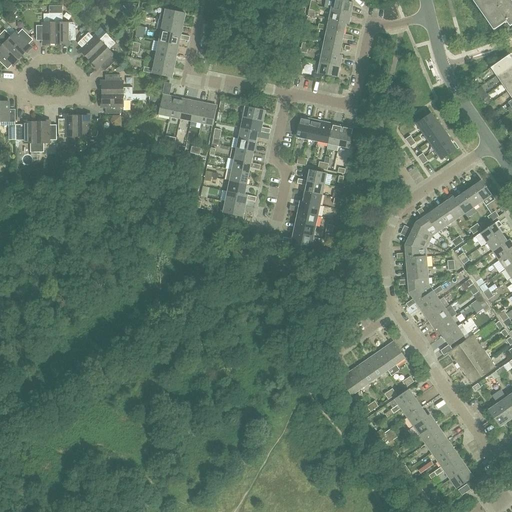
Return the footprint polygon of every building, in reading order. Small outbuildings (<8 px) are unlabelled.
[(333,0),(332,10),(351,14),(353,2),(341,0),(333,0)] [(511,25),(511,6),(507,0),(474,0),(495,30),(507,21),(510,26),(511,25)] [(82,4),(81,10),(85,17),(90,19),(96,8),(95,4),(82,4)] [(132,4),(122,4),(120,8),(123,11),(122,12),(128,19),(135,11),(136,6),(132,5),(132,4)] [(56,6),(56,14),(56,44),(69,44),(69,41),(76,40),(76,25),(74,22),(63,23),(63,5),(56,6)] [(316,11),(317,7),(310,5),(309,9),(308,15),(315,17),(316,11)] [(56,44),(56,14),(56,6),(49,6),(49,23),(43,23),(43,26),(37,26),(37,41),(43,41),(43,44),(56,44)] [(166,9),(165,15),(161,14),(159,19),(164,20),(183,24),(185,13),(166,9)] [(348,25),(351,14),(332,10),(330,21),(346,24),(348,25)] [(183,24),(164,20),(162,31),(181,35),(183,24)] [(346,24),(330,21),(328,26),(319,24),(318,29),(327,31),(344,34),(346,24)] [(138,26),(136,36),(143,38),(146,28),(138,26)] [(5,30),(0,35),(22,56),(31,47),(29,44),(33,40),(23,29),(18,34),(16,32),(12,36),(5,30)] [(190,37),(181,35),(162,31),(160,42),(178,45),(180,39),(189,41),(190,37)] [(342,45),(344,34),(327,31),(325,41),(342,45)] [(100,40),(95,35),(93,37),(89,33),(78,43),(82,48),(80,50),(89,60),(111,38),(106,34),(100,40)] [(0,61),(6,68),(11,63),(12,65),(13,65),(18,60),(22,56),(0,35),(0,34),(0,43),(2,46),(0,48),(0,61)] [(116,43),(111,38),(89,60),(98,69),(101,67),(105,71),(116,61),(111,56),(113,54),(109,50),(116,43)] [(339,55),(342,45),(325,41),(323,51),(339,55)] [(178,45),(160,42),(157,52),(176,56),(178,45)] [(321,62),(339,66),(342,55),(339,55),(323,51),(321,62)] [(174,67),(176,56),(157,52),(155,63),(174,67)] [(491,68),(497,76),(511,65),(511,58),(510,55),(491,68)] [(337,77),(339,66),(321,62),(320,68),(316,68),(315,72),(319,73),(318,74),(337,77)] [(172,78),(174,67),(155,63),(154,69),(145,67),(144,72),(172,78)] [(124,64),(116,68),(118,73),(126,70),(124,64)] [(511,65),(497,76),(502,84),(511,77),(511,65)] [(102,81),(102,94),(133,94),(133,87),(124,88),(123,81),(121,81),(121,75),(105,75),(105,81),(102,81)] [(511,77),(502,84),(508,92),(511,88),(511,77)] [(147,94),(133,94),(102,94),(102,108),(106,108),(106,114),(121,114),(121,107),(124,107),(124,110),(130,110),(130,101),(147,101),(147,94)] [(163,95),(159,114),(170,116),(174,98),(163,95)] [(489,95),(483,100),(487,105),(493,100),(489,95)] [(185,100),(174,98),(170,116),(181,118),(185,100)] [(195,102),(185,100),(181,118),(191,121),(195,102)] [(0,125),(9,125),(9,140),(16,140),(16,119),(9,119),(9,102),(0,102),(0,125)] [(202,123),(206,104),(195,102),(191,121),(202,123)] [(217,106),(206,104),(202,123),(213,125),(217,106)] [(246,106),(244,117),(263,121),(265,110),(246,106)] [(431,113),(416,123),(423,133),(438,122),(431,113)] [(78,151),(78,146),(78,116),(65,116),(65,119),(59,119),(59,134),(65,134),(65,137),(70,137),(70,151),(78,151)] [(78,116),(78,146),(78,151),(85,151),(87,147),(87,146),(87,137),(97,137),(98,134),(98,119),(91,119),(91,116),(78,116)] [(113,116),(110,121),(113,126),(121,126),(121,116),(113,116)] [(263,121),(244,117),(242,128),(258,131),(258,132),(260,132),(270,134),(271,129),(261,127),(263,121)] [(311,120),(300,118),(296,136),(307,139),(311,120)] [(322,122),(311,120),(307,139),(318,141),(322,122)] [(31,152),(37,152),(37,122),(24,122),(24,125),(18,125),(18,141),(18,146),(20,146),(20,141),(24,141),(24,143),(31,143),(31,152)] [(50,122),(37,122),(37,152),(44,152),(44,143),(50,143),(50,140),(57,140),(57,125),(50,125),(50,122)] [(332,124),(322,122),(318,141),(328,143),(332,124)] [(438,122),(423,133),(429,142),(444,131),(438,122)] [(214,133),(221,135),(222,131),(225,131),(226,125),(216,123),(214,133)] [(339,145),(343,127),(332,124),(328,143),(339,145)] [(354,129),(343,127),(339,145),(350,148),(354,129)] [(256,142),(258,132),(258,131),(242,128),(239,139),(256,142)] [(444,131),(429,142),(435,150),(450,140),(444,131)] [(254,152),(256,142),(239,139),(237,149),(254,152)] [(450,140),(435,150),(441,160),(456,150),(450,140)] [(235,160),(251,163),(254,152),(237,149),(235,160)] [(249,173),(251,163),(235,160),(233,170),(249,173)] [(231,181),(247,184),(249,173),(233,170),(231,181)] [(310,170),(308,181),(324,184),(326,173),(310,170)] [(324,184),(308,181),(298,179),(297,184),(307,185),(305,191),(322,195),(324,184)] [(245,194),(247,184),(231,181),(228,191),(247,195),(245,194)] [(473,187),(482,201),(491,194),(482,181),(473,187)] [(473,207),(482,201),(473,187),(464,193),(473,207)] [(257,197),(247,195),(228,191),(226,202),(245,206),(246,200),(256,202),(257,197)] [(305,191),(303,201),(320,205),(322,195),(305,191)] [(473,207),(464,193),(455,199),(464,213),(473,207)] [(455,219),(464,213),(455,199),(454,197),(452,195),(448,197),(450,200),(445,203),(455,219)] [(301,201),(299,212),(317,216),(320,205),(303,201),(301,201)] [(224,213),(239,216),(243,217),(245,206),(226,202),(225,208),(222,207),(221,212),(224,212),(224,213)] [(446,226),(455,219),(445,203),(436,210),(446,226)] [(431,236),(437,232),(427,216),(421,208),(417,210),(423,218),(416,223),(431,236)] [(427,216),(437,232),(446,226),(436,210),(427,216)] [(299,212),(296,223),(315,226),(317,216),(299,212)] [(296,223),(294,233),(313,237),(315,226),(296,223)] [(405,226),(402,230),(428,242),(431,236),(416,223),(413,230),(405,226)] [(495,223),(477,236),(483,245),(487,242),(501,233),(495,223)] [(425,249),(428,242),(402,230),(400,234),(409,238),(406,245),(425,249)] [(311,248),(313,237),(294,233),(293,239),(284,237),(283,242),(292,244),(311,248)] [(487,242),(494,251),(507,241),(501,233),(487,242)] [(511,244),(509,240),(507,241),(494,251),(500,260),(511,251),(511,244)] [(426,257),(425,249),(406,245),(407,253),(397,254),(397,259),(407,258),(426,257)] [(506,269),(511,264),(511,251),(500,260),(506,269)] [(407,258),(408,269),(427,267),(426,257),(407,258)] [(428,278),(427,267),(408,269),(409,280),(428,278)] [(428,285),(428,278),(409,280),(399,280),(399,285),(409,284),(410,292),(428,285)] [(433,291),(428,285),(410,292),(414,298),(406,304),(409,308),(417,302),(433,291)] [(433,291),(417,302),(423,311),(439,300),(435,295),(443,290),(440,286),(433,291)] [(445,309),(439,300),(423,311),(429,320),(445,309)] [(451,318),(445,309),(429,320),(436,329),(438,328),(451,318)] [(451,318),(438,328),(443,336),(457,327),(451,318)] [(499,329),(503,327),(500,321),(495,324),(499,329)] [(443,336),(453,349),(466,340),(457,327),(443,336)] [(466,340),(453,349),(448,352),(451,356),(452,355),(455,359),(455,360),(479,343),(474,335),(466,340)] [(394,342),(385,348),(396,364),(405,358),(394,342)] [(485,351),(479,343),(455,360),(455,359),(454,360),(456,364),(457,363),(460,367),(460,368),(485,351)] [(387,370),(396,364),(385,348),(376,354),(387,370)] [(491,359),(485,351),(460,368),(460,367),(459,368),(462,371),(466,375),(466,376),(491,359)] [(367,361),(378,376),(387,370),(376,354),(367,361)] [(496,367),(491,359),(466,376),(466,375),(465,376),(467,379),(468,379),(472,384),(496,367)] [(370,382),(378,376),(367,361),(358,367),(370,382)] [(360,388),(370,382),(358,367),(350,373),(360,388)] [(340,379),(351,395),(360,388),(350,373),(340,379)] [(394,414),(402,408),(416,399),(409,389),(395,399),(399,404),(391,410),(394,414)] [(492,396),(498,404),(509,420),(511,417),(511,405),(507,398),(501,390),(492,396)] [(422,408),(416,399),(402,408),(408,417),(422,408)] [(499,426),(509,420),(498,404),(489,411),(499,426)] [(408,417),(414,426),(427,416),(422,408),(408,417)] [(391,410),(385,414),(388,418),(394,414),(391,410)] [(429,414),(427,416),(414,426),(421,436),(436,425),(429,414)] [(426,443),(427,444),(443,434),(436,425),(421,436),(426,443)] [(449,442),(443,434),(427,444),(432,452),(449,442)] [(455,451),(449,442),(432,452),(438,461),(455,451)] [(461,460),(455,451),(438,461),(442,466),(435,471),(438,475),(445,470),(461,460)] [(445,470),(451,480),(467,469),(461,460),(445,470)] [(473,477),(467,469),(451,480),(457,488),(473,477)] [(435,471),(429,475),(432,479),(438,475),(435,471)] [(471,490),(467,484),(458,490),(462,495),(471,490)] [(421,487),(415,490),(421,499),(427,496),(421,487)]
